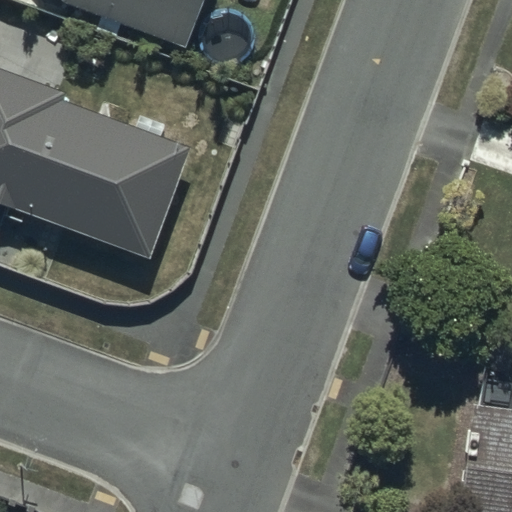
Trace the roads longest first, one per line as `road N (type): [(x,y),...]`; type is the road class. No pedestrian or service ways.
road 1 (residential): [(234,462),(405,0)]
road 2 (residential): [(0,375),(234,462)]
